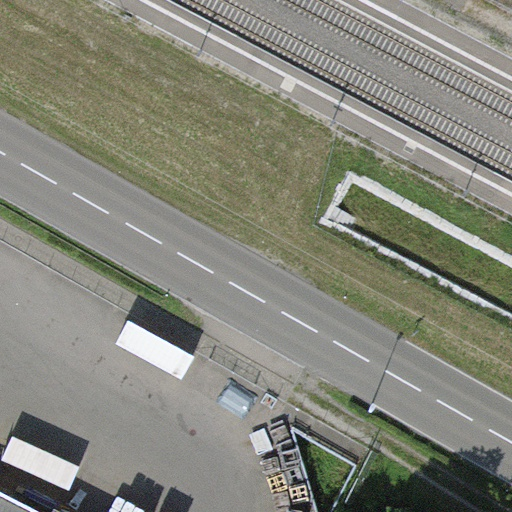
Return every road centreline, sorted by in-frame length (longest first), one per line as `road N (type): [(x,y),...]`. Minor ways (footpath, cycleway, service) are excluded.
road 1 (primary): [(0,153),(511,442)]
road 2 (track): [(483,511),(242,363)]
